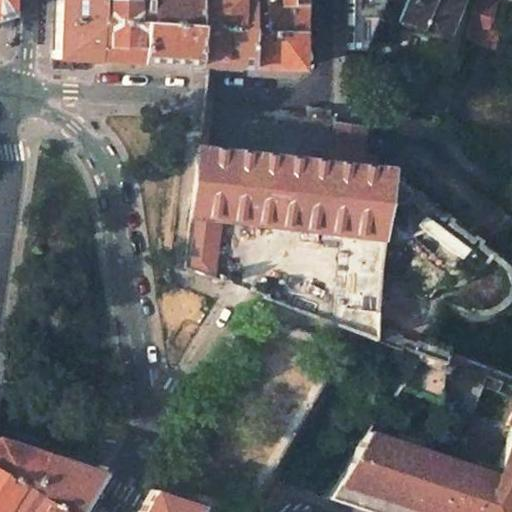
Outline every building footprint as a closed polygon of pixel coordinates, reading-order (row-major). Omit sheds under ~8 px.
[(94,61),(95,0),(54,0),(52,59),(94,61)] [(125,62),(127,0),(95,0),(94,61),(125,62)] [(127,0),(125,62),(133,62),(133,21),(141,21),(141,0),(127,0)] [(185,0),(141,0),(141,21),(133,21),(133,62),(185,65),(185,0)] [(185,0),(185,65),(203,65),(242,67),(242,27),(241,0),(185,0)] [(241,0),(242,27),(242,67),(295,70),(295,0),(241,0)] [(357,50),(377,0),(345,0),(345,51),(357,50)] [(402,0),(393,23),(442,43),(459,0),(402,0)] [(494,1),(491,0),(473,0),(468,23),(472,24),(486,29),(488,23),(494,1)] [(501,28),(488,23),(486,29),(472,24),(467,37),(493,47),(501,28)] [(332,123),(328,162),(356,165),(356,162),(356,154),(361,155),(363,127),(332,123)] [(205,148),(195,147),(191,179),(188,215),(218,218),(373,236),(381,168),(356,165),(328,162),(205,148)] [(507,281),(507,285),(506,288),(505,294),(503,297),(501,301),(498,304),(495,307),(492,309),(488,311),(484,312),(480,313),(476,313),(470,313),(443,304),(427,341),(434,344),(447,315),(476,326),(482,326),(488,326),(494,325),(500,323),(502,321),(507,318),(511,314),(511,313),(511,256),(511,255),(508,253),(503,250),(498,247),(384,160),(373,163),(356,162),(356,165),(381,168),(497,261),(500,264),(501,266),(504,271),(506,277),(507,281)] [(211,279),(218,218),(188,215),(183,268),(211,279)] [(341,307),(338,328),(367,339),(371,341),(375,324),(376,312),(368,310),(341,307)] [(329,498),(369,511),(511,511),(511,427),(510,426),(496,469),(472,461),(470,467),(466,466),(464,473),(452,470),(462,441),(381,413),(332,493),(329,498)] [(0,474),(23,489),(44,454),(0,438),(0,474)] [(23,489),(58,511),(71,511),(96,472),(44,454),(23,489)] [(58,511),(23,489),(0,474),(0,510),(2,510),(3,510),(5,507),(12,511),(58,511)] [(187,511),(192,505),(146,489),(131,511),(187,511)]
